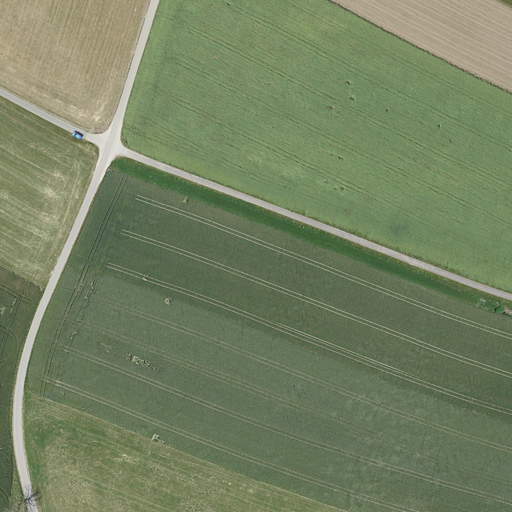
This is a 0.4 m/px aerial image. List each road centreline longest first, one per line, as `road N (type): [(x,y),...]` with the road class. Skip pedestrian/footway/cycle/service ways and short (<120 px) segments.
road 1 (unclassified): [(511,297),(109,147),(0,90)]
road 2 (track): [(157,0),(22,375),(19,444),(35,511)]
